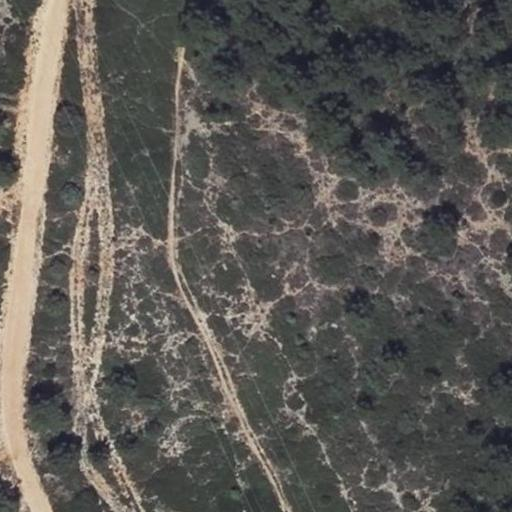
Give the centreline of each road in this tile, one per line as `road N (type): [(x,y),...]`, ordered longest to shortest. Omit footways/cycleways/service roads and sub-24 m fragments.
road 1 (track): [(291,511),(175,250),(185,42),(199,0)]
road 2 (track): [(45,511),(14,470),(12,396),(66,0)]
